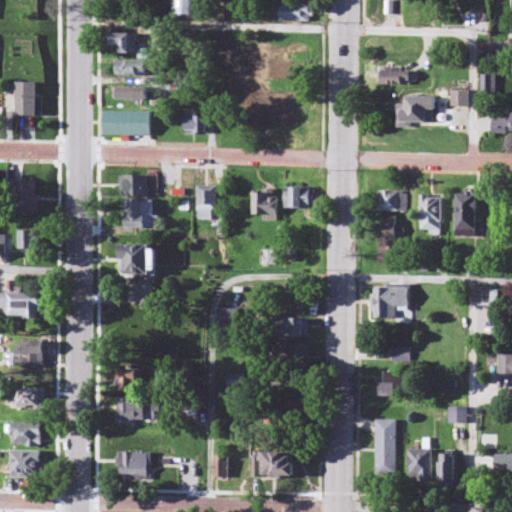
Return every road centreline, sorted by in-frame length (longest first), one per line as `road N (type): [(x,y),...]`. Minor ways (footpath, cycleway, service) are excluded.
road 1 (residential): [(511,164),(0,153)]
road 2 (tertiary): [(341,0),(336,511)]
road 3 (secondary): [(79,511),(79,0)]
road 4 (residential): [(470,511),(0,503)]
